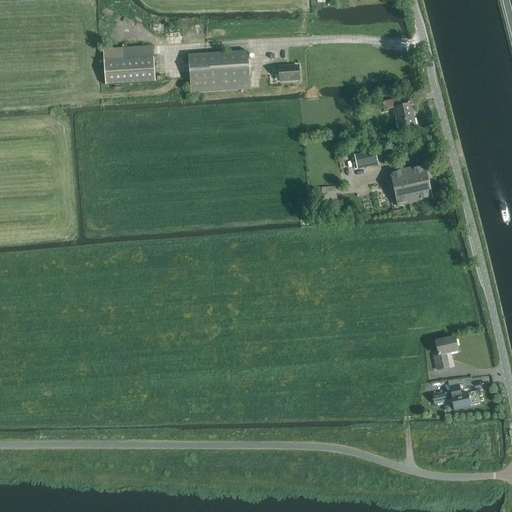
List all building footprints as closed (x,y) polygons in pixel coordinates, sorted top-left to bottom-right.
[(156,82),(154,58),(153,48),(103,51),(105,85),(156,82)] [(189,56),(191,93),(251,90),(249,52),(189,56)] [(279,67),(280,82),(300,80),(299,66),(279,67)] [(400,131),(416,127),(411,104),(402,104),(400,99),(383,102),(385,110),(395,108),(400,131)] [(356,155),(359,169),(380,164),(377,150),(356,155)] [(432,199),(425,165),(390,172),(398,206),(432,199)] [(322,188),(323,200),(331,200),(331,195),(337,195),(336,187),(322,188)] [(375,191),(360,194),(364,211),(379,207),(375,191)] [(447,354),(459,351),(456,338),(436,342),(439,355),(434,357),(437,370),(450,368),(447,354)] [(451,392),(433,396),(435,404),(452,400),(455,410),(471,406),(468,393),(462,395),(459,381),(449,382),(451,392)]
